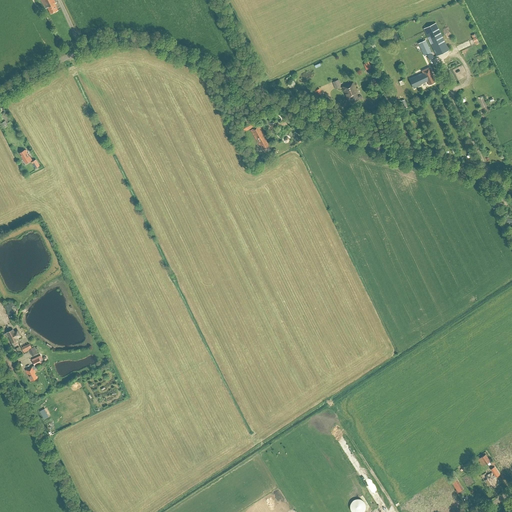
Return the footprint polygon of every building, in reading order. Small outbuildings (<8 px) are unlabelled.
[(54,0),(41,0),(45,8),(48,7),(51,13),(58,10),(55,3),(56,3),(54,0)] [(435,23),(424,29),(426,34),(438,29),(435,23)] [(431,52),(425,40),(419,43),(424,56),(431,52)] [(429,80),(431,86),(438,83),(434,75),(435,74),(432,67),(424,71),(425,73),(418,76),(421,83),(429,80)] [(418,76),(408,80),(412,90),(422,85),(421,83),(418,76)] [(351,99),(352,102),(359,99),(357,94),(353,83),(342,87),(347,99),(348,101),(351,99)] [(267,139),(259,125),(251,129),(259,145),(260,145),(263,150),(270,146),(266,139),(267,139)] [(25,150),(20,153),(26,163),(32,160),(30,156),(29,156),(25,150)] [(13,329),(6,332),(6,333),(3,334),(5,338),(8,336),(11,344),(13,344),(13,345),(19,343),(18,341),(19,341),(17,338),(21,337),(17,330),(14,331),(13,329)] [(24,352),(32,349),(29,343),(21,347),(24,352)] [(35,365),(41,363),(43,361),(40,355),(32,359),(35,365)] [(33,367),(26,370),(31,380),(37,378),(34,372),(35,372),(33,367)] [(44,409),(40,411),(44,419),(49,416),(44,409)] [(482,466),(484,464),(490,461),(485,454),(477,459),(482,466)] [(492,466),(490,467),(496,476),(498,474),(492,466)] [(485,476),(487,479),(485,480),(488,486),(491,484),(493,487),(499,484),(491,472),(485,476)] [(363,511),(364,511),(365,510),(365,509),(366,508),(366,507),(366,506),(365,504),(365,503),(364,502),(363,501),(363,500),(361,500),(360,499),(359,499),(358,499),(357,499),(355,499),(354,499),(353,500),(352,501),(351,502),(350,504),(350,505),(350,507),(350,509),(351,510),(351,511),(352,511),(363,511)]
